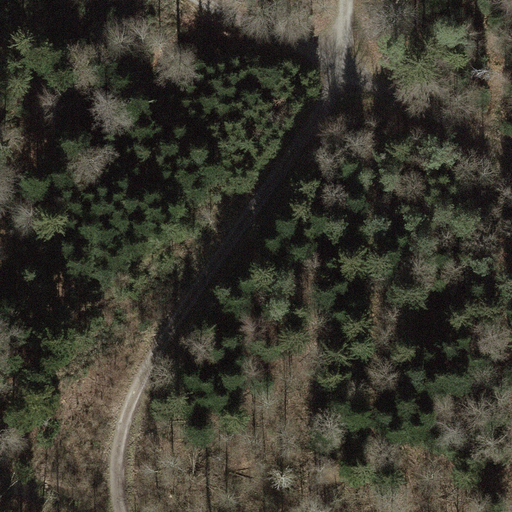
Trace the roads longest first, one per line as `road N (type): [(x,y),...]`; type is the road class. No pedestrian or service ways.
road 1 (track): [(196,0),(251,36),(336,72),(150,346),(116,452),(117,492)]
road 2 (track): [(336,72),(511,157)]
